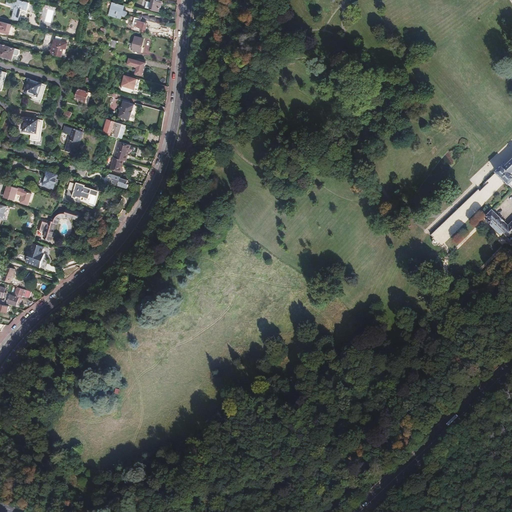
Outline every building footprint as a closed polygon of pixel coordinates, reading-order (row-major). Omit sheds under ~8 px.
[(29,2),(19,0),(17,0),(17,2),(16,2),(12,18),(20,20),(21,17),(25,18),(29,2)] [(160,9),(162,1),(157,0),(151,0),(150,7),(160,9)] [(119,19),(123,5),(112,2),(109,16),(119,19)] [(140,19),(159,24),(160,21),(141,16),(140,19)] [(157,30),(159,24),(140,19),(135,17),(133,21),(135,22),(134,27),(140,29),(140,30),(144,31),(146,26),(157,30)] [(11,24),(0,21),(0,31),(8,34),(11,24)] [(144,39),(134,36),(131,49),(140,52),(144,39)] [(54,40),(53,45),(66,48),(68,44),(54,40)] [(1,44),(0,47),(0,50),(20,57),(20,56),(19,56),(20,50),(5,45),(4,44),(4,45),(1,44)] [(53,45),(50,55),(61,58),(64,49),(66,49),(66,48),(53,45)] [(20,57),(0,50),(0,56),(18,62),(20,57)] [(142,73),(145,64),(127,60),(126,64),(136,66),(134,71),(142,73)] [(140,80),(125,76),(121,89),(133,93),(134,90),(137,91),(140,80)] [(47,85),(25,78),(20,94),(32,98),(32,100),(41,103),(47,85)] [(156,88),(167,92),(168,86),(157,83),(156,88)] [(76,98),(81,99),(88,102),(91,93),(85,91),(85,89),(81,88),(81,89),(79,89),(76,98)] [(123,102),(121,108),(120,111),(118,117),(129,120),(134,105),(123,102)] [(72,113),(65,111),(63,117),(70,120),(72,113)] [(44,121),(21,117),(19,133),(30,135),(30,140),(40,142),(44,121)] [(111,132),(114,122),(109,120),(108,124),(106,123),(103,133),(112,136),(112,133),(111,132)] [(112,136),(119,138),(123,125),(114,122),(111,132),(112,133),(112,136)] [(84,132),(64,126),(62,133),(69,135),(65,149),(77,153),(84,132)] [(125,160),(127,161),(132,145),(120,142),(116,157),(125,160)] [(487,218),(502,232),(509,239),(511,236),(511,156),(504,164),(497,171),(508,182),(511,186),(511,220),(508,224),(492,208),(486,214),(487,216),(486,217),(487,218)] [(125,160),(116,157),(115,157),(111,169),(121,172),(125,160)] [(88,167),(80,164),(78,173),(86,175),(88,167)] [(43,185),(54,188),(55,184),(57,185),(59,179),(57,178),(58,175),(47,171),(46,175),(45,175),(43,180),(45,181),(43,185)] [(121,178),(121,177),(104,171),(104,174),(107,175),(107,178),(109,178),(108,182),(112,183),(127,188),(129,183),(127,183),(128,180),(121,178)] [(96,194),(97,190),(86,186),(87,185),(78,182),(77,184),(70,182),(68,189),(75,192),(73,197),(77,198),(78,196),(83,198),(83,196),(90,198),(92,193),(96,194)] [(7,185),(6,186),(31,194),(31,193),(24,191),(24,189),(18,187),(17,188),(7,185)] [(31,194),(6,186),(3,197),(14,200),(16,193),(22,195),(20,202),(25,204),(26,200),(29,200),(31,194)] [(84,213),(69,209),(67,216),(82,220),(84,213)] [(502,232),(487,218),(447,257),(444,262),(442,268),(442,270),(444,274),(454,282),(461,280),(468,274),(505,239),(500,234),(502,232)] [(52,239),(56,225),(49,223),(45,236),(52,239)] [(31,247),(42,251),(44,246),(32,243),(31,247)] [(28,256),(42,261),(45,254),(42,253),(42,251),(31,247),(28,256)] [(27,260),(41,265),(42,261),(28,256),(27,260)] [(4,276),(12,279),(14,272),(6,269),(4,276)] [(29,296),(31,291),(17,286),(16,289),(20,290),(19,293),(29,296)] [(16,304),(19,297),(10,294),(8,302),(16,304)] [(7,312),(8,306),(0,303),(0,309),(1,310),(7,312)]
